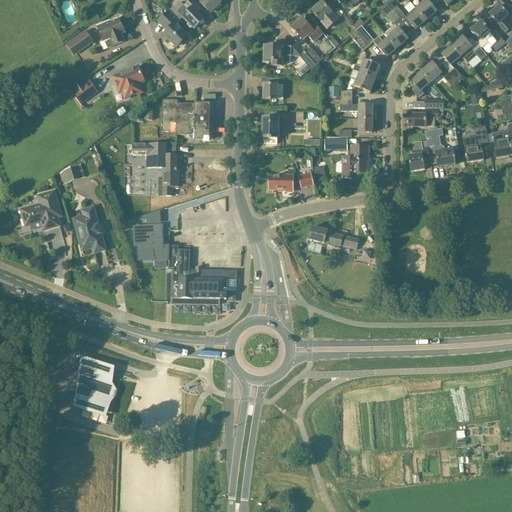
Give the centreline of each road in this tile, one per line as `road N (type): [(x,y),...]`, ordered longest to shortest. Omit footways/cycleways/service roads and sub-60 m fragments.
road 1 (primary): [(230,350),(146,340),(0,280)]
road 2 (residential): [(390,195),(396,73),(482,0)]
road 3 (primary): [(290,353),(511,341)]
road 4 (residential): [(239,85),(169,74),(134,0)]
road 5 (residential): [(252,229),(238,188),(239,85)]
road 6 (residential): [(252,229),(390,195)]
road 7 (secondary): [(246,378),(230,511)]
road 8 (secondary): [(242,511),(265,381)]
road 9 (residential): [(390,195),(511,176)]
